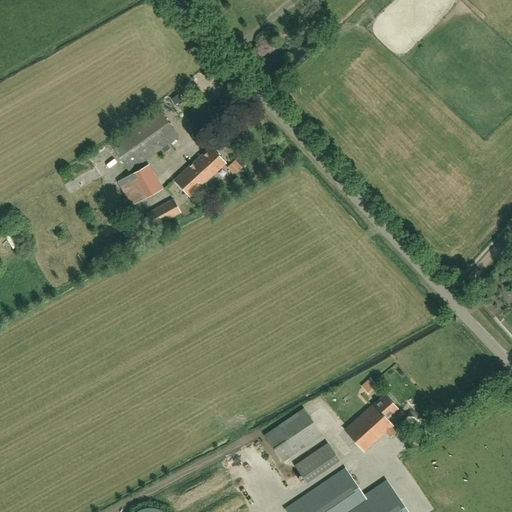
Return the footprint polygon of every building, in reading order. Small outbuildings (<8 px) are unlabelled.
[(129,171),(178,136),(158,109),(109,144),(129,171)] [(190,196),(225,163),(210,147),(175,180),(190,196)] [(236,175),(245,168),(238,160),(229,167),(236,175)] [(131,207),(162,189),(149,164),(117,182),(131,207)] [(154,228),(181,213),(173,199),(146,214),(147,215),(126,227),(133,239),(153,228),(154,228)] [(389,437),(395,432),(392,428),(393,427),(387,419),(398,410),(384,395),(345,430),(364,452),(385,433),(389,437)] [(282,462),(322,435),(303,408),(264,435),(282,462)] [(297,466),(309,483),(342,460),(330,443),(297,466)] [(344,468),(285,508),(287,511),(406,511),(386,480),(363,495),(344,468)]
